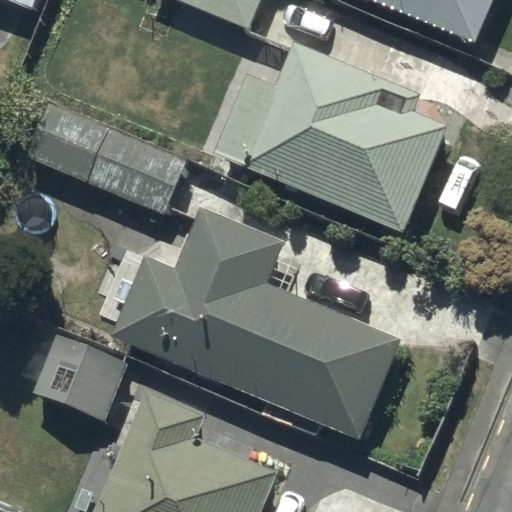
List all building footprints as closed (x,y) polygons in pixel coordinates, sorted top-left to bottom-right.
[(0,0),(0,1),(40,17),(46,0),(0,0)] [(167,0),(255,35),(269,0),(167,0)] [(359,0),(483,51),(504,0),(359,0)] [(222,163),(412,241),(456,135),(421,121),(428,103),(302,51),(284,95),(255,83),(222,163)] [(34,165),(170,221),(193,167),(56,110),(34,165)] [(120,345),(367,448),(408,349),(275,294),(293,251),(208,216),(183,278),(153,266),(120,345)] [(42,401),(112,428),(134,371),(64,343),(42,401)] [(214,424),(154,399),(106,511),(273,511),(286,481),(205,446),(214,424)]
